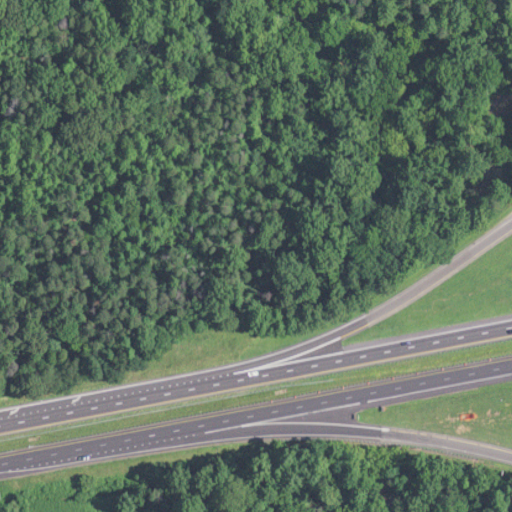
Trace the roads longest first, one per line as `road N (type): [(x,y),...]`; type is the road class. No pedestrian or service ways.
road 1 (motorway): [(511,222),(377,313),(291,351),(0,423)]
road 2 (motorway): [(0,463),(511,365)]
road 3 (motorway): [(511,326),(0,424)]
road 4 (motorway): [(84,447),(323,428),(511,456)]
